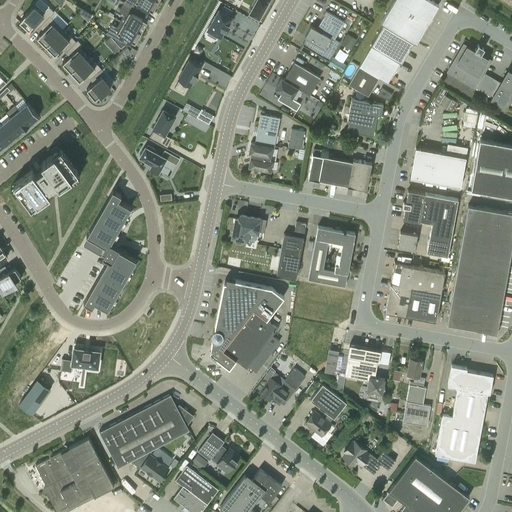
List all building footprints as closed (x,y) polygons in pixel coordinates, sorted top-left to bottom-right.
[(124,0),(124,2),(139,10),(142,5),(152,11),(158,0),(124,0)] [(263,0),(256,0),(248,15),(259,20),(269,3),(263,0)] [(372,45),(359,66),(379,78),(387,83),(400,62),(401,62),(413,41),(416,43),(438,4),(431,0),(393,0),(381,22),(383,23),(371,44),(372,45)] [(137,15),(139,10),(124,2),(118,12),(124,15),(121,20),(141,32),(147,21),(137,15)] [(35,3),(19,21),(29,30),(37,21),(41,25),(49,16),(50,16),(54,11),(49,7),(44,12),(35,3)] [(219,8),(207,28),(221,36),(225,28),(226,29),(229,24),(228,23),(232,16),(230,14),(232,9),(224,4),(221,9),(219,8)] [(315,29),(330,38),(334,40),(335,38),(344,22),(326,11),(315,29)] [(45,29),(37,37),(46,46),(63,28),(49,16),(41,25),(45,29)] [(106,33),(122,42),(124,37),(135,42),(141,32),(121,20),(117,27),(112,24),(106,33)] [(306,38),(302,44),(309,48),(329,59),(340,41),(335,38),(334,40),(330,38),(315,29),(311,26),(305,37),(306,38)] [(63,28),(46,46),(55,55),(63,46),(67,50),(76,41),(63,28)] [(356,40),(347,35),(342,43),(351,49),(356,40)] [(105,42),(115,53),(121,48),(120,47),(114,40),(111,37),(105,42)] [(116,38),(114,40),(120,47),(125,43),(122,42),(116,38)] [(71,54),(62,62),(71,72),(87,56),(81,49),(83,47),(77,40),(76,41),(67,50),(71,54)] [(483,92),(491,79),(482,74),(490,60),(480,54),(483,48),(478,45),(474,51),(463,44),(447,71),(474,87),(483,92)] [(337,47),(329,65),(341,71),(345,63),(343,62),(347,52),(337,47)] [(87,56),(71,72),(79,81),(88,73),(92,77),(101,68),(89,55),(87,56)] [(188,58),(178,77),(179,78),(174,88),(183,93),(188,83),(190,84),(192,79),(194,80),(198,73),(196,72),(200,65),(188,58)] [(281,78),(304,92),(309,95),(319,77),(294,62),(283,79),(281,77),(281,78)] [(351,98),(347,118),(351,124),(348,126),(348,129),(350,132),(353,132),(356,130),(356,129),(374,132),(377,117),(379,115),(381,116),(383,104),(363,100),(364,94),(368,96),(379,78),(359,66),(348,84),(357,89),(355,98),(351,98)] [(95,81),(86,89),(95,99),(99,95),(101,96),(107,91),(106,89),(111,86),(103,77),(106,74),(101,68),(92,77),(95,81)] [(491,79),(483,92),(492,97),(491,98),(502,105),(510,92),(511,93),(511,72),(508,70),(500,84),(491,79)] [(304,92),(281,78),(274,88),(285,94),(281,101),(296,111),(300,103),(291,98),(297,88),(304,92)] [(392,94),(381,88),(377,94),(388,100),(392,94)] [(439,92),(433,101),(451,111),(457,102),(439,92)] [(323,103),(319,101),(314,108),(319,111),(323,103)] [(27,102),(18,109),(30,123),(39,116),(27,102)] [(154,128),(150,136),(160,142),(164,134),(165,134),(168,127),(169,127),(169,126),(171,123),(171,122),(175,115),(175,114),(164,108),(163,108),(153,127),(152,128),(153,128),(154,128)] [(18,109),(10,116),(22,130),(30,123),(18,109)] [(201,109),(197,117),(209,124),(213,116),(201,109)] [(255,140),(274,144),(280,117),(260,114),(255,140)] [(10,116),(2,123),(13,137),(22,130),(10,116)] [(2,123),(0,124),(0,138),(5,144),(13,137),(2,123)] [(288,146),(298,148),(300,149),(304,131),(291,129),(288,146)] [(511,195),(511,143),(479,138),(470,188),(511,195)] [(274,144),(255,140),(254,143),(250,142),(248,152),(251,152),(248,166),(270,170),(272,161),(269,160),(272,147),(274,147),(274,144)] [(467,147),(447,143),(445,152),(415,147),(415,150),(417,150),(413,175),(410,174),(410,177),(460,186),(466,156),(467,147)] [(145,146),(139,156),(148,161),(151,162),(152,163),(150,167),(158,171),(166,158),(176,164),(179,158),(164,150),(161,155),(154,151),(155,149),(148,145),(147,147),(145,146)] [(31,170),(13,183),(31,207),(50,193),(47,190),(56,183),(59,186),(78,172),(60,148),(41,162),(43,166),(35,172),(32,169),(31,170)] [(312,153),(307,178),(321,181),(366,189),(371,162),(353,159),(352,161),(328,156),(329,152),(321,151),(320,155),(312,153)] [(405,206),(402,218),(419,221),(419,220),(425,193),(424,193),(425,192),(408,189),(405,201),(403,201),(402,206),(405,206)] [(419,220),(432,222),(453,226),(458,199),(425,193),(419,220)] [(131,206),(110,194),(86,235),(89,236),(84,245),(107,259),(86,296),(107,309),(136,258),(118,248),(119,247),(110,242),(131,206)] [(231,202),(233,213),(248,210),(246,200),(231,202)] [(497,332),(511,245),(511,212),(468,205),(447,324),(497,332)] [(233,230),(231,231),(232,233),(232,237),(234,237),(234,239),(235,241),(236,243),(238,244),(240,243),(242,243),(244,241),(244,239),(247,239),(253,241),(256,237),(257,230),(264,232),(265,227),(258,226),(260,218),(239,214),(236,216),(233,230)] [(296,276),(306,223),(296,221),(293,235),(284,233),(276,273),(296,276)] [(453,226),(432,222),(426,251),(447,255),(453,226)] [(345,286),(355,233),(318,225),(316,238),(308,279),(345,286)] [(414,249),(417,234),(400,230),(397,246),(414,249)] [(391,282),(441,291),(445,271),(395,262),(391,282)] [(15,267),(3,274),(0,268),(0,290),(2,289),(4,291),(16,283),(14,281),(21,277),(15,267)] [(229,367),(235,359),(247,367),(253,359),(261,365),(279,341),(271,335),(278,327),(266,318),(284,296),(271,286),(235,279),(226,277),(216,326),(218,327),(218,329),(215,329),(213,331),(212,333),(214,338),(216,339),(215,341),(214,341),(212,349),(216,353),(218,354),(217,355),(217,356),(220,358),(219,359),(229,367)] [(441,291),(391,282),(385,311),(435,320),(441,291)] [(347,355),(348,356),(344,375),(368,380),(369,375),(375,376),(377,361),(378,361),(380,350),(349,344),(347,355)] [(72,359),(62,358),(60,369),(71,371),(72,363),(97,366),(99,350),(74,347),(72,359)] [(410,357),(407,374),(414,376),(413,381),(410,381),(423,384),(424,384),(425,378),(419,376),(422,359),(410,357)] [(463,388),(466,369),(467,368),(451,364),(448,385),(457,387),(463,388)] [(267,382),(259,392),(261,393),(260,395),(261,395),(264,397),(267,400),(268,399),(270,400),(273,396),(275,397),(278,400),(281,402),(284,399),(286,401),(296,388),(305,376),(294,367),(285,380),(281,384),(271,376),(274,372),(275,371),(271,367),(262,378),(267,382)] [(463,388),(487,392),(489,393),(493,374),(466,369),(463,388)] [(337,373),(335,387),(342,388),(344,374),(337,373)] [(379,401),(380,393),(382,394),(384,378),(375,376),(369,375),(368,380),(366,391),(367,391),(366,399),(379,401)] [(37,378),(19,403),(32,413),(50,388),(37,378)] [(423,387),(423,384),(410,381),(402,421),(426,426),(430,405),(422,404),(425,387),(423,387)] [(325,412),(322,416),(329,422),(333,417),(334,418),(346,402),(322,383),(310,399),(325,412)] [(487,392),(463,388),(457,387),(452,416),(442,414),(435,454),(475,461),(487,392)] [(177,406),(170,393),(99,431),(118,467),(131,460),(150,450),(189,429),(187,425),(190,421),(188,420),(191,417),(178,406),(177,406)] [(331,423),(329,422),(322,416),(314,410),(305,422),(315,430),(311,436),(323,445),(332,434),(326,429),(331,423)] [(357,418),(362,421),(367,414),(363,410),(357,418)] [(212,432),(198,450),(209,460),(210,458),(211,458),(213,454),(215,453),(217,455),(222,448),(220,446),(221,444),(224,441),(212,432)] [(94,496),(114,485),(88,437),(35,465),(44,483),(44,485),(43,487),(47,489),(59,510),(92,493),(94,496)] [(359,462),(366,453),(364,451),(365,450),(354,441),(353,442),(351,441),(343,452),(345,453),(343,456),(354,465),(357,461),(359,462)] [(217,455),(213,460),(217,463),(227,471),(239,456),(229,447),(227,449),(224,446),(222,448),(217,455)] [(150,450),(131,460),(133,465),(139,469),(141,466),(147,471),(147,473),(150,473),(160,480),(169,468),(150,454),(151,453),(150,450)] [(383,450),(377,458),(369,453),(368,454),(366,453),(359,462),(374,473),(381,464),(388,469),(395,460),(383,450)] [(400,511),(428,511),(451,482),(415,455),(388,490),(406,503),(400,511)] [(208,463),(201,457),(197,462),(204,468),(208,463)] [(180,461),(176,458),(171,465),(175,468),(180,461)] [(187,464),(176,478),(175,479),(183,485),(173,497),(192,511),(200,511),(218,489),(187,464)] [(227,511),(254,511),(249,508),(258,496),(259,496),(260,495),(269,501),(281,485),(260,468),(252,479),(253,480),(253,481),(244,474),(220,506),(227,511)] [(456,511),(469,496),(451,482),(428,511),(456,511)]
